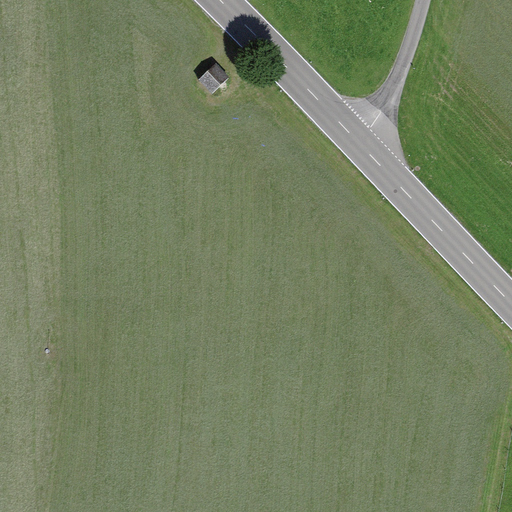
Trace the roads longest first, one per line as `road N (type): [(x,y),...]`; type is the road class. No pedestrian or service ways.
road 1 (secondary): [(511,304),(357,140)]
road 2 (secondary): [(357,140),(220,0)]
road 3 (unclassified): [(424,0),(384,110),(357,140)]
